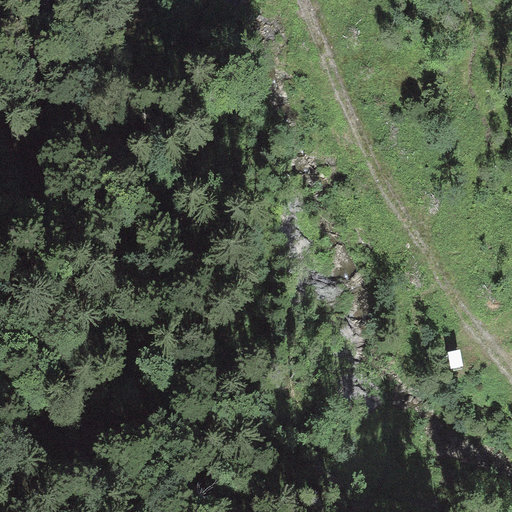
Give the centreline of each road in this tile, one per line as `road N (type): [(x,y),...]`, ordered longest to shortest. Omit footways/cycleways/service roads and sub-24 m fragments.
road 1 (track): [(310,0),(403,220),(511,353)]
road 2 (track): [(0,384),(35,406),(84,458),(126,481),(150,511)]
